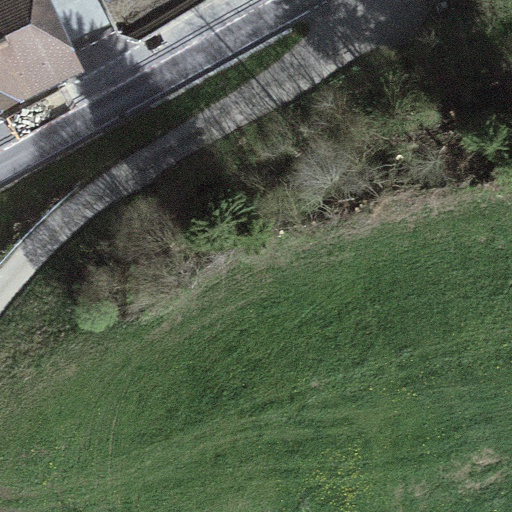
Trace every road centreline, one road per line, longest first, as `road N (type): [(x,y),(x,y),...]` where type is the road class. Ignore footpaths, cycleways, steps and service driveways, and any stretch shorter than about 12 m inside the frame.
road 1 (unclassified): [(0,289),(97,194),(364,27),(388,0)]
road 2 (secondary): [(273,0),(0,154)]
